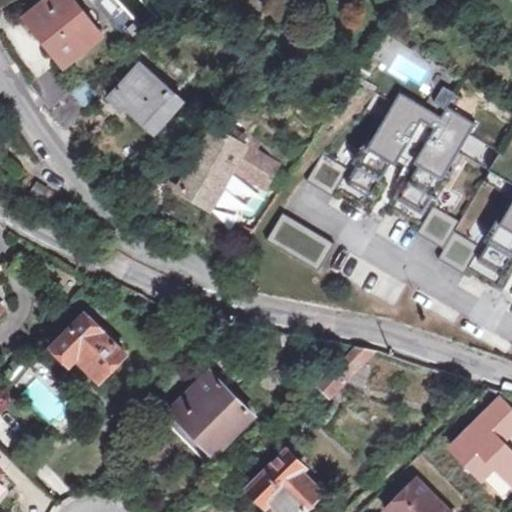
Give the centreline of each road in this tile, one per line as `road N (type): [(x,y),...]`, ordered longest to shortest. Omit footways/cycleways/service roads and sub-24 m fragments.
road 1 (residential): [(230,305),(148,244),(80,179),(0,82)]
road 2 (residential): [(511,376),(375,331),(230,305)]
road 3 (residential): [(230,305),(97,262),(0,205)]
